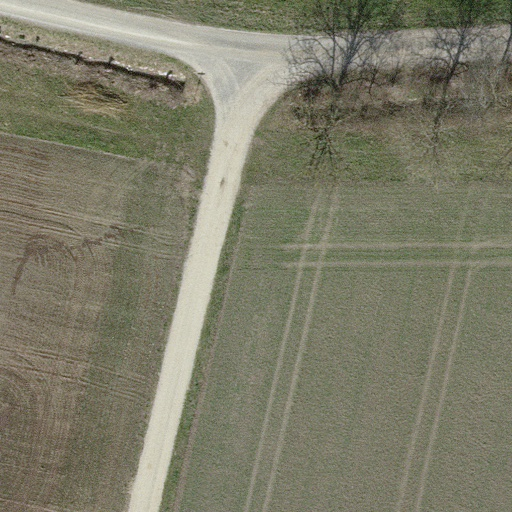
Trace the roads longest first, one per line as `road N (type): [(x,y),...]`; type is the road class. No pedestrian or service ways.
road 1 (track): [(244,59),(239,122),(141,511)]
road 2 (track): [(511,44),(244,59)]
road 3 (track): [(244,59),(0,1)]
